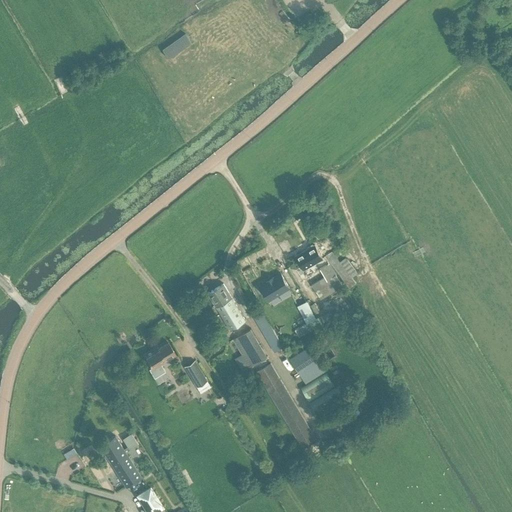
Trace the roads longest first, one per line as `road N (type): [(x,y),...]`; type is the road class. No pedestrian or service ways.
road 1 (tertiary): [(0,438),(14,357),(61,288),(399,0)]
road 2 (track): [(258,221),(314,175),(337,184),(383,296),(511,499)]
road 3 (track): [(2,283),(83,147),(82,122),(56,73)]
road 4 (track): [(238,408),(299,511)]
